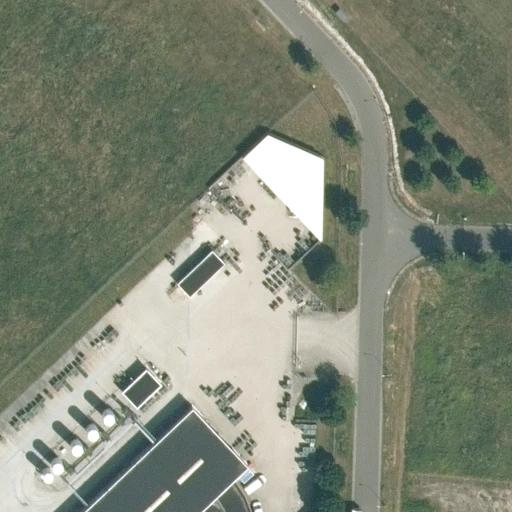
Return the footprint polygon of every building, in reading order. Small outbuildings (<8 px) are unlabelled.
[(339,8),(335,12),(343,21),(347,17),(339,8)] [(251,154),(319,228),(319,244),(331,233),(333,143),(265,142),(251,154)] [(221,248),(184,280),(196,294),(232,262),(221,248)] [(122,391),(137,407),(160,384),(145,369),(122,391)] [(238,494),(234,487),(229,481),(247,464),(191,406),(78,511),(245,511),(244,508),(242,501),(238,494)]
